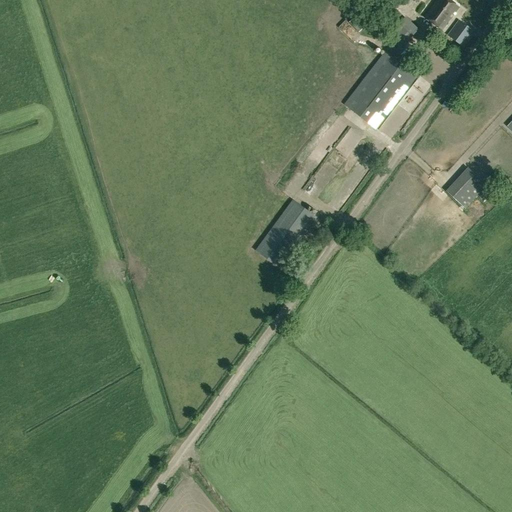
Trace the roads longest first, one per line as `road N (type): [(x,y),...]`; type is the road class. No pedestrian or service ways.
road 1 (unclassified): [(139,511),(505,3)]
road 2 (track): [(35,0),(180,454),(225,511)]
